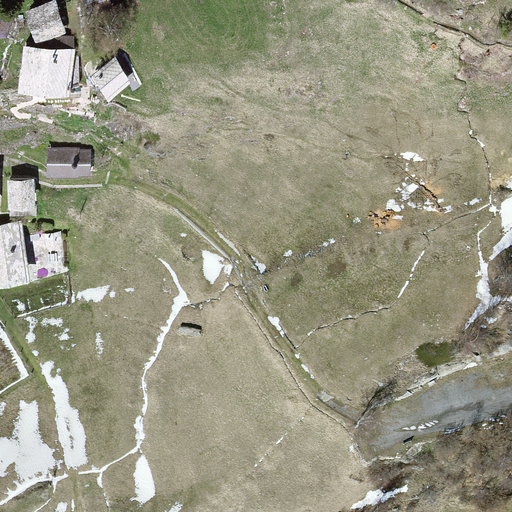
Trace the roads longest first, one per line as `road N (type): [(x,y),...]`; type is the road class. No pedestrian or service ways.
road 1 (track): [(369,418),(319,397),(280,355),(238,261),(174,201),(101,177),(36,179),(0,158)]
road 2 (unclassified): [(511,391),(467,411),(369,418)]
